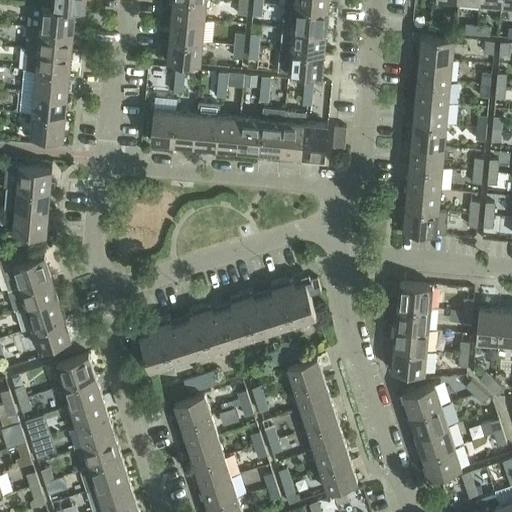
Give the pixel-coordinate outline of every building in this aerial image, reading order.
[(39,0),(39,4),(39,5),(76,8),(76,9),(85,10),(86,0),(39,0)] [(173,0),(172,16),(206,19),(207,0),(173,0)] [(295,0),(295,6),(296,7),(328,9),(329,0),(295,0)] [(247,14),(248,2),(240,1),(238,1),(237,14),(247,14)] [(31,3),(29,26),(41,27),(74,30),(76,9),(76,8),(39,5),(39,4),(31,3)] [(254,3),(253,15),(263,16),(264,3),(254,3)] [(295,6),(293,28),(326,31),(328,9),(296,7),(295,6)] [(172,16),(170,38),(204,41),(206,19),(172,16)] [(434,20),(433,30),(446,31),(447,21),(434,20)] [(466,23),(465,33),(478,34),(478,25),(479,24),(466,23)] [(478,25),(478,34),(489,35),(489,25),(479,24),(478,25)] [(29,26),(27,47),(39,49),(72,51),(74,30),(41,27),(29,26)] [(284,26),(282,48),(324,53),(326,31),(293,28),(284,26)] [(236,31),(235,44),(236,44),(244,45),(246,32),(236,31)] [(251,33),(250,45),(260,47),(261,34),(251,33)] [(422,34),(420,56),(453,59),(455,37),(422,34)] [(170,38),(168,60),(202,63),(204,41),(170,38)] [(484,52),(494,53),(495,41),(486,40),(484,52)] [(501,41),(500,51),(500,54),(510,55),(511,42),(501,41)] [(234,57),(243,58),(244,45),(236,44),(235,44),(234,57)] [(248,58),(249,58),(259,59),(260,47),(250,45),(248,58)] [(27,47),(25,69),(37,70),(70,73),(72,51),(39,49),(27,47)] [(282,48),(280,71),(322,75),(324,53),(282,48)] [(420,56),(418,78),(451,81),(453,59),(420,56)] [(176,67),(175,80),(183,81),(185,68),(176,67)] [(25,69),(23,90),(68,95),(70,73),(37,70),(25,69)] [(220,71),(219,84),(227,85),(229,72),(220,71)] [(483,71),(481,84),(491,85),(492,72),(483,71)] [(245,72),(243,85),(255,86),(257,73),(245,72)] [(498,73),(497,85),(506,86),(507,74),(498,73)] [(259,100),(260,100),(262,88),(270,89),(271,76),(262,75),(259,100)] [(418,78),(416,99),(449,102),(451,81),(418,78)] [(305,79),(304,92),(313,93),(314,80),(305,79)] [(182,93),(183,81),(175,80),(174,92),(182,93)] [(226,97),(227,85),(219,84),(217,96),(226,97)] [(480,96),(490,97),(491,85),(481,84),(480,96)] [(495,96),(496,96),(505,97),(506,86),(497,85),(495,96)] [(262,88),(260,100),(269,101),(270,89),(262,88)] [(20,112),(31,113),(66,116),(68,95),(23,90),(20,112)] [(312,105),(313,93),(304,92),(303,104),(312,105)] [(416,99),(414,121),(447,124),(449,102),(416,99)] [(263,118),(260,151),(282,153),(286,110),(286,108),(264,106),(263,118)] [(151,141),(174,143),(177,110),(154,108),(151,141)] [(177,110),(174,143),(196,145),(199,112),(177,110)] [(286,110),(282,153),(303,155),(306,122),(307,112),(286,110)] [(196,145),(217,147),(220,114),(199,112),(196,145)] [(64,139),(66,116),(31,113),(29,136),(64,139)] [(220,114),(217,147),(239,149),(242,116),(220,114)] [(479,114),(477,127),(487,127),(488,115),(479,114)] [(494,115),(493,128),(503,129),(504,116),(494,115)] [(242,116),(239,149),(260,151),(263,118),(242,116)] [(414,121),(412,142),(446,145),(447,124),(414,121)] [(306,122),(303,155),(325,157),(328,124),(306,122)] [(335,125),(333,146),(345,147),(347,126),(335,125)] [(486,140),(487,127),(477,127),(476,139),(486,140)] [(491,141),(492,141),(501,142),(503,129),(493,128),(491,141)] [(412,142),(410,164),(444,167),(446,145),(412,142)] [(475,157),(473,170),(474,170),(483,171),(484,158),(475,157)] [(490,159),(489,171),(498,172),(500,159),(490,159)] [(4,186),(8,187),(51,191),(53,168),(6,164),(4,186)] [(410,164),(408,185),(442,188),(444,167),(410,164)] [(472,182),(482,183),(483,171),(474,170),(473,170),(472,182)] [(487,184),(488,184),(497,185),(498,172),(489,171),(487,184)] [(408,185),(406,207),(440,210),(442,188),(408,185)] [(6,208),(14,209),(16,209),(49,212),(51,191),(8,187),(6,208)] [(470,200),(470,213),(479,213),(480,201),(470,200)] [(486,201),(485,214),(494,215),(496,202),(486,201)] [(438,232),(440,210),(406,207),(404,229),(438,232)] [(47,235),(49,212),(16,209),(14,209),(12,232),(47,235)] [(468,225),(478,226),(479,213),(470,213),(468,225)] [(485,214),(484,226),(493,227),(494,215),(485,214)] [(0,259),(0,263),(8,290),(20,286),(52,276),(45,254),(24,261),(22,252),(0,259)] [(169,315),(148,322),(150,330),(129,337),(133,350),(144,346),(150,365),(171,359),(172,365),(216,351),(214,345),(234,338),(253,332),(255,338),(298,324),(296,318),(317,312),(311,293),(322,289),(317,277),(296,283),(293,275),(271,282),(274,291),(254,297),(252,289),(230,296),(233,304),(214,310),(211,301),(189,309),(191,317),(182,320),(172,323),(169,315)] [(15,310),(17,309),(17,310),(58,296),(52,276),(20,286),(8,290),(15,310)] [(400,281),(398,304),(431,307),(433,285),(400,281)] [(24,330),(32,327),(65,317),(58,296),(17,310),(24,330)] [(464,297),(463,310),(465,310),(473,311),(474,298),(464,297)] [(398,304),(396,325),(429,329),(431,307),(398,304)] [(479,306),(476,339),(499,341),(502,309),(479,306)] [(511,309),(502,309),(499,341),(511,342),(511,309)] [(462,323),(472,324),(473,311),(465,310),(463,310),(462,323)] [(32,327),(42,356),(65,349),(63,342),(72,338),(65,317),(32,327)] [(396,325),(394,347),(427,350),(429,329),(396,325)] [(461,340),(460,353),(461,353),(469,354),(470,341),(461,340)] [(282,348),(286,362),(303,356),(299,342),(282,348)] [(392,369),(397,369),(412,371),(425,372),(427,350),(394,347),(392,369)] [(265,353),(270,367),(286,362),(282,348),(265,353)] [(57,363),(64,385),(96,374),(89,353),(57,363)] [(458,365),(468,366),(469,354),(461,353),(460,353),(458,365)] [(288,366),(295,387),(324,377),(318,356),(288,366)] [(200,374),(204,388),(220,382),(216,369),(200,374)] [(397,369),(396,378),(412,379),(412,371),(397,369)] [(479,379),(489,387),(496,380),(486,371),(479,379)] [(64,385),(71,405),(103,395),(96,374),(64,385)] [(183,380),(188,393),(204,388),(200,374),(183,380)] [(249,378),(256,399),(265,396),(262,385),(260,385),(257,376),(249,378)] [(295,387),(302,408),(331,399),(324,377),(295,387)] [(465,386),(474,394),(476,394),(481,387),(472,379),(465,386)] [(489,387),(499,395),(505,388),(496,380),(489,387)] [(403,393),(410,415),(442,405),(435,383),(403,393)] [(16,387),(20,399),(28,396),(24,384),(16,387)] [(484,403),(490,396),(481,387),(476,394),(474,394),(484,403)] [(0,391),(0,393),(4,404),(13,401),(9,389),(0,391)] [(237,393),(241,403),(250,400),(247,390),(237,393)] [(175,402),(181,421),(211,412),(205,393),(175,402)] [(71,405),(78,426),(109,416),(103,395),(71,405)] [(32,408),(28,396),(20,399),(24,411),(32,408)] [(256,399),(260,412),(269,409),(265,396),(256,399)] [(302,408),(308,429),(338,420),(331,399),(302,408)] [(245,417),(255,414),(250,400),(241,403),(245,417)] [(8,416),(17,413),(13,401),(4,404),(8,416)] [(410,415),(417,435),(449,425),(442,405),(410,415)] [(181,421),(188,440),(217,432),(211,412),(181,421)] [(78,426),(84,446),(116,436),(109,416),(78,426)] [(493,432),(494,433),(495,433),(503,430),(499,418),(490,421),(481,424),(485,435),(493,432)] [(308,429),(315,449),(345,440),(338,420),(308,429)] [(29,428),(33,440),(41,438),(37,425),(29,428)] [(417,435),(423,456),(424,456),(455,446),(449,425),(417,435)] [(266,429),(270,440),(278,437),(275,426),(266,429)] [(13,433),(17,445),(26,443),(22,430),(13,433)] [(250,433),(254,446),(264,443),(260,430),(250,433)] [(497,445),(507,442),(503,430),(495,433),(494,433),(497,445)] [(188,440),(195,463),(225,454),(217,432),(188,440)] [(84,446),(91,467),(123,457),(116,436),(84,446)] [(283,450),(278,437),(270,440),(274,453),(283,450)] [(45,450),(41,438),(33,440),(37,452),(45,450)] [(315,449),(321,469),(351,461),(345,440),(315,449)] [(30,455),(26,443),(17,445),(21,458),(30,455)] [(258,458),(268,455),(264,443),(254,446),(258,458)] [(423,456),(430,477),(462,467),(455,446),(424,456),(423,456)] [(195,463),(202,484),(231,475),(225,454),(195,463)] [(97,488),(129,477),(123,457),(91,467),(81,470),(88,491),(97,488)] [(502,461),(506,472),(511,470),(511,458),(502,461)] [(321,469),(328,490),(358,481),(351,461),(321,469)] [(41,469),(43,476),(45,482),(54,479),(51,466),(41,469)] [(280,470),(283,482),(292,479),(288,467),(280,470)] [(26,474),(30,487),(40,483),(35,471),(26,474)] [(461,473),(466,486),(474,483),(470,471),(461,473)] [(264,475),(267,487),(277,484),(273,472),(264,475)] [(202,484),(209,505),(238,496),(231,475),(202,484)] [(97,488),(104,508),(136,498),(129,477),(97,488)] [(49,494),(58,491),(54,479),(45,482),(49,494)] [(283,482),(287,494),(286,494),(289,503),(300,500),(297,491),(296,491),(292,479),(283,482)] [(34,499),(44,496),(40,483),(30,487),(34,499)] [(478,495),(474,483),(466,486),(470,498),(478,495)] [(271,499),(281,496),(277,484),(267,487),(271,499)] [(349,500),(347,491),(334,495),(337,504),(349,500)] [(479,509),(480,511),(502,511),(500,502),(496,492),(476,499),(479,509)] [(209,505),(210,511),(243,511),(238,496),(209,505)] [(104,508),(105,511),(140,511),(136,498),(104,508)] [(511,511),(511,498),(500,502),(502,511),(511,511)] [(310,503),(313,511),(321,511),(322,511),(319,500),(310,503)]
